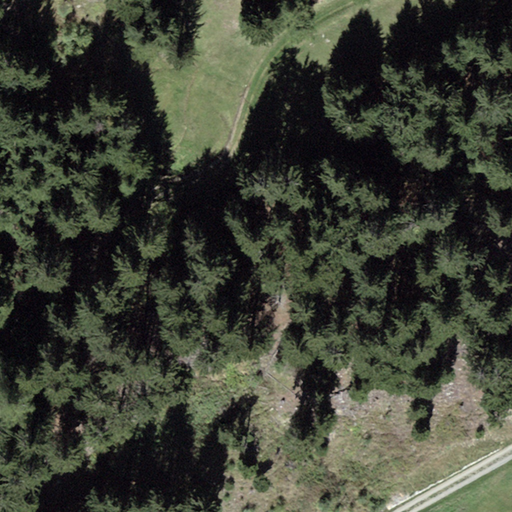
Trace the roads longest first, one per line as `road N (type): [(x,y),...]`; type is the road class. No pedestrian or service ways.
road 1 (track): [(348,0),(311,18),(268,61),(230,160),(144,199),(0,327)]
road 2 (track): [(511,452),(403,511)]
